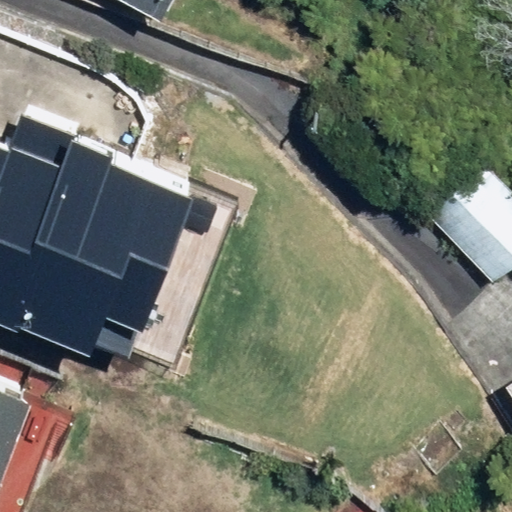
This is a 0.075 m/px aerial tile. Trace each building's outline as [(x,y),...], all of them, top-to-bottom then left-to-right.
[(116,0),(145,14),(151,0),(116,0)] [(0,236),(178,294),(245,86),(48,23),(41,43),(0,29),(0,236)] [(511,254),(511,199),(472,158),(417,210),(484,281),(511,254)] [(511,367),(491,381),(511,413),(511,367)] [(0,506),(13,474),(34,483),(57,427),(16,410),(25,388),(0,377),(0,506)]
